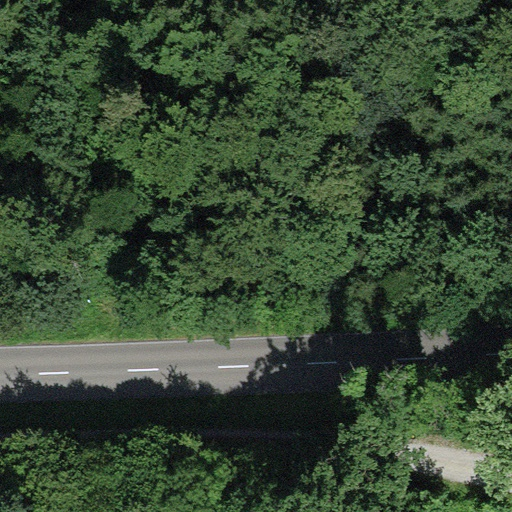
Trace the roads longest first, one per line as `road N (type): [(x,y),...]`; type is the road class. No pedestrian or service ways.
road 1 (track): [(0,447),(200,440),(404,458),(511,484)]
road 2 (unclassified): [(511,350),(0,375)]
